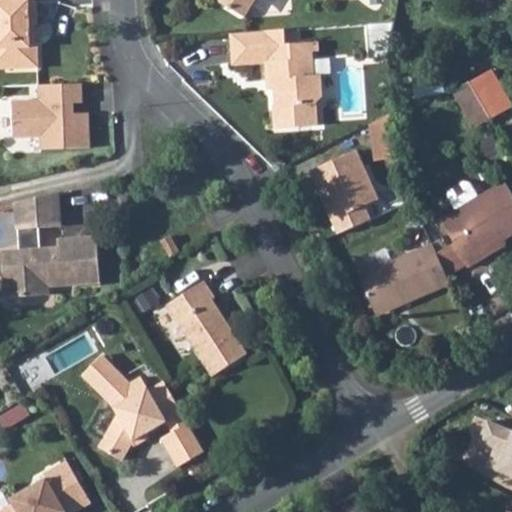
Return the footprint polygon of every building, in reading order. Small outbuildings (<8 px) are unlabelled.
[(8,70),(38,69),(37,44),(30,44),(30,26),(37,25),(36,1),(33,1),(33,0),(0,0),(0,49),(7,49),(8,70)] [(218,0),(246,17),(256,0),(218,0)] [(390,22),(366,23),(368,55),(384,54),(390,22)] [(297,28),(282,29),(283,43),(297,42),(297,28)] [(282,29),(228,33),(230,63),(263,61),(263,78),(272,77),(273,103),(271,103),(272,127),(315,123),(314,101),(320,94),(319,73),(311,74),(305,74),(304,57),(304,42),(297,42),(283,43),(282,29)] [(487,72),(466,84),(488,120),(509,108),(487,72)] [(81,104),(80,85),(43,86),(43,101),(37,101),(10,102),(12,139),(38,138),(39,150),(88,149),(87,114),(62,115),(61,104),(81,104)] [(392,111),(370,122),(375,157),(398,153),(392,111)] [(358,152),(308,173),(336,234),(371,220),(365,206),(379,199),(358,152)] [(461,186),(447,194),(446,200),(454,214),(438,223),(452,246),(464,266),(466,270),(481,261),(478,257),(511,236),(511,199),(502,183),(475,200),(467,187),(461,186)] [(59,191),(15,202),(17,230),(18,230),(19,250),(9,251),(10,266),(3,267),(5,298),(51,295),(50,287),(101,283),(98,236),(58,239),(59,247),(41,248),(40,228),(62,227),(59,191)] [(161,241),(170,257),(179,252),(171,236),(161,241)] [(435,256),(445,278),(464,266),(452,246),(435,256)] [(435,256),(430,247),(360,281),(375,314),(402,301),(405,307),(448,286),(445,278),(435,256)] [(204,282),(166,306),(212,377),(247,355),(212,300),(215,298),(204,282)] [(100,448),(123,461),(135,442),(168,422),(173,431),(161,438),(179,468),(206,452),(182,411),(165,382),(150,391),(149,389),(141,393),(104,358),(84,379),(115,408),(119,415),(100,448)] [(501,454),(494,471),(511,479),(511,431),(486,421),(478,443),(501,454)] [(78,511),(92,504),(67,462),(44,475),(47,480),(11,501),(13,505),(0,511),(78,511)]
